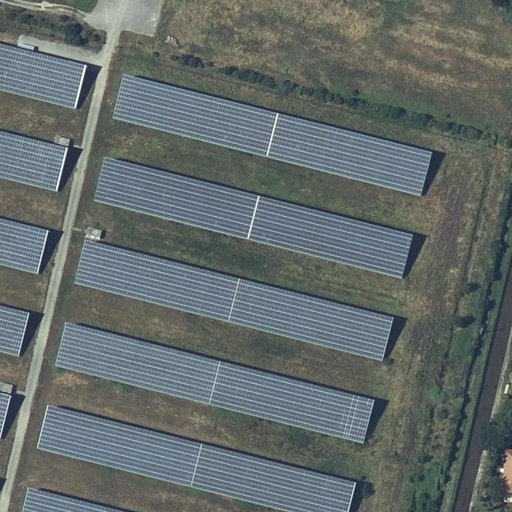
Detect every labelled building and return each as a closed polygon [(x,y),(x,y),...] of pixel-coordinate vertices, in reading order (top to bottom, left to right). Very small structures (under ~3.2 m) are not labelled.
[(0,49),(0,86),(77,106),(86,71),(0,49)] [(122,80),(113,115),(421,193),(430,158),(122,80)] [(0,136),(0,173),(58,188),(67,153),(0,136)] [(69,141),(56,137),(54,145),(67,149),(69,141)] [(103,162),(94,198),(403,275),(411,240),(103,162)] [(0,223),(0,261),(39,271),(48,236),(0,223)] [(100,239),(101,232),(88,229),(86,236),(100,239)] [(84,245),(75,280),(383,358),(392,323),(84,245)] [(0,310),(0,348),(20,353),(28,318),(0,310)] [(64,327),(56,362),(364,440),(373,405),(64,327)] [(12,387),(0,383),(0,392),(10,395),(12,387)] [(0,398),(0,435),(1,436),(10,401),(0,398)] [(46,410),(37,445),(302,511),(348,511),(355,488),(46,410)] [(105,511),(27,492),(22,511),(105,511)]
